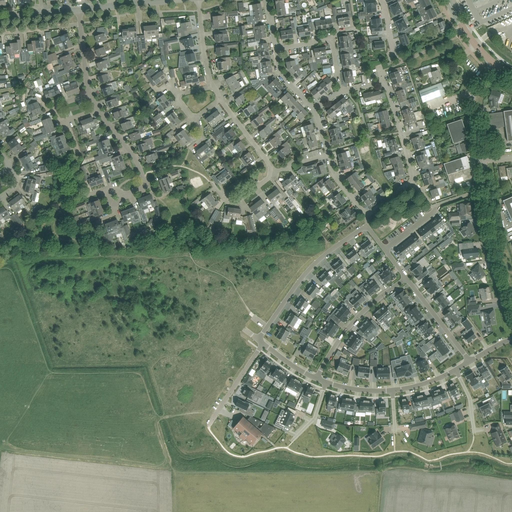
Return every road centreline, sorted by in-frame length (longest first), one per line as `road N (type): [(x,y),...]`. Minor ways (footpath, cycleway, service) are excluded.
road 1 (residential): [(384,250),(367,227),(332,248),(258,340)]
road 2 (residential): [(413,181),(372,216),(364,213),(314,109)]
road 3 (residential): [(316,378),(358,315),(405,277)]
road 4 (residential): [(380,0),(402,62),(464,30)]
